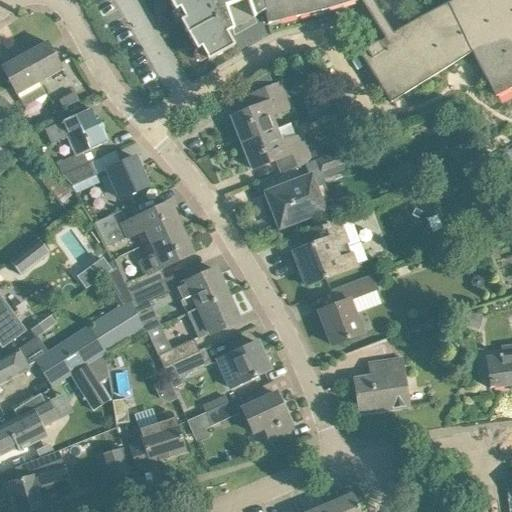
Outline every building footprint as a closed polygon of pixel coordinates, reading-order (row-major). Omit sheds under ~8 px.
[(168,0),(175,11),(179,8),(185,18),(180,21),(196,50),(201,48),(207,58),(206,59),(207,61),(234,46),(226,33),(232,30),(234,36),(256,24),(254,17),(265,12),(261,0),(168,0)] [(261,0),(265,12),(268,25),(325,12),(358,2),(357,0),(360,0),(373,21),(385,39),(393,34),(381,16),(370,0),(261,0)] [(366,51),(360,55),(391,104),(472,53),(495,97),(511,88),(511,0),(456,0),(447,4),(420,19),(405,27),(393,34),(385,39),(378,44),(377,43),(365,51),(366,51)] [(47,42),(24,55),(39,82),(62,70),(47,42)] [(39,82),(24,55),(1,67),(23,107),(45,95),(38,83),(39,82)] [(307,112),(333,104),(326,80),(299,88),(307,112)] [(231,119),(242,145),(275,131),(270,117),(289,109),(279,84),(250,96),(255,109),(231,119)] [(59,101),(64,111),(79,104),(74,93),(59,101)] [(3,121),(20,137),(34,129),(14,109),(3,121)] [(90,164),(101,159),(97,148),(108,144),(103,132),(104,132),(99,120),(96,121),(91,111),(51,129),(45,131),(52,147),(67,140),(75,157),(57,165),(62,176),(90,164)] [(275,131),(242,145),(252,171),(276,161),(282,175),(310,163),(309,161),(306,153),(299,135),(294,137),(290,125),(275,131)] [(13,135),(4,144),(14,155),(23,146),(13,135)] [(328,154),(315,159),(320,175),(321,178),(342,170),(341,167),(367,157),(360,142),(328,154)] [(310,149),(311,151),(306,153),(309,161),(315,159),(328,154),(324,143),(310,149)] [(106,172),(120,201),(148,188),(135,159),(106,172)] [(96,177),(90,164),(62,176),(73,187),(96,177)] [(266,195),(279,230),(325,212),(311,178),(266,195)] [(506,222),(493,193),(474,201),(487,230),(506,222)] [(144,230),(150,244),(181,230),(170,204),(122,226),(127,238),(144,230)] [(366,209),(353,215),(353,217),(367,220),(366,209)] [(94,224),(106,247),(124,239),(112,215),(94,224)] [(315,245),(296,253),(310,286),(357,268),(338,221),(328,225),(328,223),(319,227),(320,228),(310,232),(315,245)] [(489,231),(493,242),(511,235),(511,222),(489,231)] [(127,284),(124,286),(128,296),(132,295),(132,296),(164,281),(159,271),(175,264),(193,255),(181,230),(151,244),(156,256),(139,264),(144,276),(127,284)] [(19,276),(47,254),(36,240),(8,262),(19,276)] [(102,257),(76,276),(85,288),(111,269),(102,257)] [(175,290),(187,316),(227,297),(215,271),(175,290)] [(104,279),(120,308),(130,302),(118,272),(104,279)] [(335,306),(319,312),(332,345),(362,334),(354,314),(349,302),(375,292),(377,291),(371,276),(330,292),(335,306)] [(164,281),(132,296),(138,308),(169,293),(164,281)] [(227,297),(187,316),(193,328),(199,341),(239,323),(227,297)] [(0,339),(3,343),(20,330),(0,301),(0,339)] [(130,302),(120,308),(35,362),(50,385),(142,327),(130,302)] [(49,317),(43,322),(48,329),(55,324),(49,317)] [(157,356),(163,368),(199,351),(193,340),(157,356)] [(217,360),(229,388),(270,370),(257,343),(217,360)] [(199,351),(163,368),(172,389),(181,385),(178,379),(210,364),(203,349),(199,351)] [(18,351),(0,360),(0,383),(28,369),(18,351)] [(489,380),(488,380),(489,388),(494,387),(494,386),(511,383),(511,354),(486,358),(489,380)] [(354,381),(359,413),(408,406),(401,358),(369,363),(371,379),(354,381)] [(87,364),(70,374),(84,396),(101,386),(87,364)] [(263,428),(268,439),(292,428),(276,393),(241,409),(252,433),(263,428)] [(66,436),(129,426),(124,397),(80,405),(83,424),(64,427),(66,436)] [(16,415),(17,418),(0,426),(0,456),(13,449),(15,453),(47,436),(42,427),(58,418),(48,399),(16,415)] [(206,412),(212,426),(239,413),(233,400),(206,412)] [(128,445),(136,472),(151,468),(150,464),(186,452),(175,418),(174,419),(173,413),(168,410),(158,413),(155,418),(157,424),(138,430),(142,441),(128,445)] [(122,448),(100,455),(108,482),(131,476),(122,448)] [(15,468),(18,481),(6,484),(14,511),(30,511),(46,507),(45,502),(72,493),(59,451),(31,462),(15,468)] [(359,511),(352,494),(325,505),(327,511),(359,511)]
